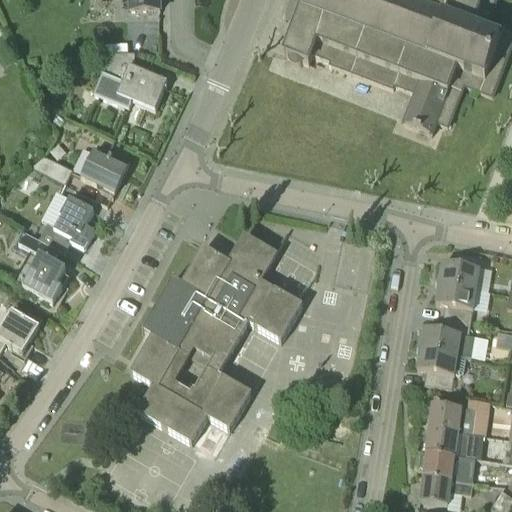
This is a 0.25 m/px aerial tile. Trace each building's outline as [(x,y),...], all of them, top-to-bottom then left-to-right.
[(159,0),(129,0),(129,16),(160,15),(159,0)] [(307,0),(285,60),(290,63),(290,64),(290,66),(291,67),(291,69),(292,70),(294,71),(296,71),(297,71),(298,71),(300,71),(300,70),(302,69),(302,68),(303,67),(309,70),(313,60),(332,67),(331,71),(393,94),(395,91),(416,99),(404,129),(432,140),(436,128),(448,132),(464,91),(492,101),(511,48),(511,35),(488,27),(496,4),(486,0),(307,0)] [(135,59),(115,59),(111,59),(104,78),(103,78),(94,99),(128,113),(130,110),(131,110),(132,107),(155,116),(167,87),(162,85),(163,83),(162,83),(161,84),(134,73),(134,61),(135,61),(135,59)] [(116,143),(122,145),(127,132),(122,129),(116,143)] [(130,167),(98,151),(95,157),(94,156),(81,182),(114,199),(130,167)] [(73,175),(43,160),(30,170),(66,189),(73,175)] [(39,245),(60,257),(67,246),(84,255),(98,230),(89,225),(94,216),(70,204),(56,231),(49,227),(39,245)] [(60,257),(39,245),(22,236),(12,254),(28,264),(15,286),(53,309),(62,294),(58,291),(66,277),(53,269),(60,257)] [(275,260),(266,255),(245,243),(230,268),(203,253),(182,290),(172,285),(143,336),(152,341),(136,368),(130,378),(153,391),(137,418),(192,450),(208,423),(230,436),(252,399),(218,379),(247,328),(281,348),(303,311),(275,294),(274,296),(269,293),(270,290),(264,286),(262,289),(259,287),(275,260)] [(436,288),(476,295),(476,294),(480,273),(481,263),(458,259),(456,270),(442,268),(440,281),(438,280),(436,288)] [(471,328),(476,295),(436,288),(435,296),(438,296),(436,310),(445,311),(443,324),(471,328)] [(39,332),(12,315),(0,333),(0,358),(6,348),(10,350),(9,352),(12,353),(12,352),(23,359),(39,332)] [(469,341),(471,328),(443,324),(441,336),(424,334),(422,347),(419,346),(418,354),(466,362),(466,361),(471,362),(475,342),(469,341)] [(463,378),(466,362),(418,354),(416,362),(419,362),(417,375),(426,377),(424,390),(453,394),(455,379),(458,380),(463,378)] [(430,434),(473,439),(476,416),(433,410),(430,434)] [(481,464),(484,441),(473,439),(430,434),(426,458),(456,462),(456,461),(481,464)] [(454,475),(456,462),(426,458),(423,482),(473,489),(472,489),(489,491),(491,479),(454,475)] [(491,485),(511,487),(511,485),(511,467),(493,466),(491,485)] [(471,499),(472,489),(473,489),(423,482),(420,506),(449,510),(451,497),(463,498),(471,499)] [(490,511),(508,511),(511,507),(511,502),(502,495),(490,511)]
